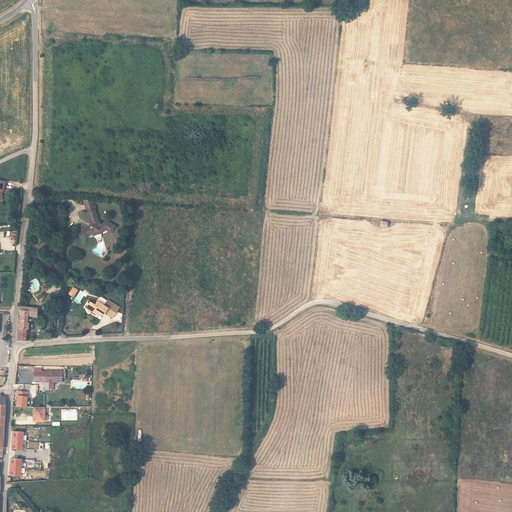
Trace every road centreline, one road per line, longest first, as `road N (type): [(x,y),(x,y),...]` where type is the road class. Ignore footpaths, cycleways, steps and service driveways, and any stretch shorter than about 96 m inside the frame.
road 1 (unclassified): [(511,355),(327,301),(258,331),(14,345)]
road 2 (residential): [(33,149),(14,345)]
road 3 (unclassified): [(33,149),(33,0)]
road 4 (residential): [(10,390),(2,511)]
